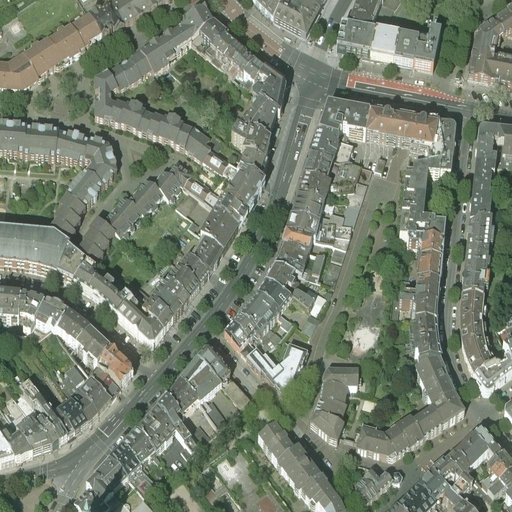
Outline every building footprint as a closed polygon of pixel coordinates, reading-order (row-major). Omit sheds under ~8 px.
[(166,0),(142,0),(138,3),(136,0),(125,0),(114,7),(110,10),(118,21),(124,31),(127,29),(136,23),(152,13),(160,8),(168,3),(166,0)] [(268,20),(273,25),(283,8),(288,0),(259,0),(254,6),(259,12),(268,20)] [(298,0),(297,2),(298,3),(319,17),(327,0),(298,0)] [(351,20),(373,28),(381,7),(365,0),(358,0),(352,16),(351,20)] [(387,25),(394,13),(401,4),(394,0),(386,0),(381,7),(373,28),(370,38),(375,40),(377,35),(389,30),(387,25)] [(312,28),(319,17),(298,3),(292,12),(283,8),(273,25),(305,42),(312,28)] [(95,17),(89,20),(95,31),(101,40),(105,38),(106,40),(109,38),(109,37),(111,35),(111,34),(113,33),(114,35),(115,34),(116,33),(117,35),(124,31),(118,21),(110,10),(107,12),(101,15),(100,13),(98,14),(97,13),(94,15),(95,17)] [(184,29),(191,47),(213,28),(204,13),(182,27),(184,29)] [(511,14),(493,28),(503,42),(507,39),(511,40),(511,14)] [(77,42),(84,54),(87,52),(91,49),(90,47),(101,40),(95,31),(89,20),(71,31),(77,42)] [(337,56),(342,57),(354,59),(370,63),(375,40),(370,38),(373,28),(351,20),(349,26),(347,34),(341,32),(337,56)] [(202,43),(206,46),(220,34),(216,30),(213,28),(191,47),(192,48),(195,50),(200,45),(202,43)] [(472,58),(494,63),(497,47),(500,44),(503,42),(493,28),(490,30),(476,39),(474,50),(472,58)] [(159,45),(171,66),(186,52),(186,51),(192,48),(191,47),(184,29),(175,34),(159,45)] [(401,33),(389,30),(377,35),(375,40),(397,44),(401,33)] [(77,42),(71,31),(70,31),(64,35),(62,33),(57,36),(58,39),(48,45),(54,55),(55,56),(61,65),(62,67),(68,63),(69,65),(72,63),(72,61),(73,60),(74,60),(77,60),(79,59),(79,57),(84,54),(77,42)] [(410,35),(401,33),(397,44),(392,67),(403,70),(412,72),(416,57),(417,48),(420,37),(410,35)] [(224,37),(220,34),(206,46),(209,49),(207,51),(201,56),(205,59),(225,42),(228,40),(224,37)] [(420,37),(417,48),(416,57),(426,59),(430,39),(420,37)] [(416,57),(412,72),(417,73),(433,77),(435,67),(440,41),(430,39),(426,59),(416,57)] [(397,44),(375,40),(370,63),(377,64),(385,66),(392,67),(397,44)] [(231,48),(225,42),(205,59),(218,71),(234,51),(231,48)] [(54,55),(48,45),(48,44),(39,50),(38,48),(31,52),(32,54),(23,60),(29,70),(32,74),(36,81),(43,76),(44,78),(48,76),(48,74),(49,73),(50,72),(52,73),(55,72),(54,69),(61,65),(55,56),(54,55)] [(171,66),(159,45),(152,49),(143,55),(140,57),(151,76),(153,79),(156,77),(165,72),(165,71),(166,70),(171,66)] [(239,56),(234,51),(218,71),(228,80),(244,60),(239,56)] [(118,94),(117,94),(118,96),(125,92),(129,90),(142,83),(141,82),(145,80),(145,79),(148,77),(151,76),(140,57),(120,70),(108,78),(118,94)] [(493,89),(507,92),(511,92),(511,66),(507,65),(494,63),(472,58),(467,84),(493,89)] [(29,70),(23,60),(20,62),(8,69),(4,69),(3,80),(2,92),(22,94),(26,92),(26,91),(28,90),(35,85),(38,84),(36,81),(32,74),(29,70)] [(243,83),(255,69),(249,64),(244,60),(228,80),(232,83),(237,77),(243,83)] [(264,79),(265,77),(261,74),(255,69),(243,83),(238,89),(248,98),(251,94),(264,79)] [(260,107),(267,113),(276,119),(279,121),(280,116),(285,95),(284,92),(282,89),(265,77),(264,79),(251,94),(256,96),(252,101),(259,107),(260,107)] [(118,94),(108,78),(94,83),(93,96),(93,101),(93,105),(93,124),(105,128),(113,108),(110,107),(110,101),(111,98),(117,94),(118,94)] [(275,123),(276,119),(267,113),(260,107),(259,107),(242,129),(240,132),(257,141),(260,143),(266,146),(269,141),(272,131),(275,123)] [(144,142),(152,122),(144,119),(145,118),(141,116),(142,114),(134,111),(131,110),(130,112),(126,111),(116,108),(115,109),(113,108),(105,128),(144,142)] [(346,142),(346,139),(347,115),(342,114),(327,111),(318,138),(337,144),(337,146),(339,146),(345,148),(345,142),(346,142)] [(357,117),(347,115),(346,139),(356,141),(365,143),(369,119),(357,117)] [(386,122),(369,119),(365,143),(378,146),(378,147),(386,149),(386,147),(394,149),(393,150),(395,150),(395,149),(398,131),(399,125),(386,122)] [(185,156),(193,134),(191,136),(182,132),(183,131),(179,130),(179,128),(172,125),(169,124),(168,126),(164,124),(163,125),(154,121),(153,122),(152,122),(144,142),(185,156)] [(403,151),(411,153),(416,127),(409,126),(399,125),(398,131),(395,149),(403,151)] [(9,128),(0,127),(0,156),(2,157),(2,158),(12,159),(12,158),(23,159),(25,146),(25,144),(27,132),(27,130),(9,128)] [(413,173),(428,170),(432,158),(437,131),(425,129),(416,127),(411,153),(408,164),(407,170),(413,173)] [(269,148),(266,146),(260,143),(257,141),(240,132),(239,131),(232,140),(231,145),(243,152),(244,152),(245,152),(246,154),(245,155),(243,159),(246,161),(253,164),(254,164),(264,169),(266,159),(266,158),(267,155),(268,151),(269,148)] [(437,131),(432,158),(451,158),(454,142),(455,135),(452,132),(445,131),(437,131)] [(41,134),(27,132),(25,144),(25,146),(23,159),(23,161),(34,162),(34,163),(44,164),(44,163),(55,164),(55,162),(56,149),(58,137),(58,135),(41,134)] [(193,134),(185,156),(201,168),(202,167),(210,157),(204,153),(209,146),(199,139),(193,134)] [(478,138),(477,142),(475,162),(475,171),(494,174),(499,137),(483,135),(480,136),(478,138)] [(67,140),(58,137),(56,149),(55,162),(59,163),(59,164),(78,169),(78,168),(83,170),(84,169),(86,159),(87,157),(89,147),(84,145),(84,144),(75,141),(68,139),(67,140)] [(511,138),(509,138),(499,137),(494,174),(511,175),(511,138)] [(337,144),(318,138),(315,145),(313,152),(311,160),(332,167),(335,159),(339,146),(337,146),(337,144)] [(209,146),(204,153),(210,157),(214,160),(223,147),(222,146),(214,140),(212,142),(209,146)] [(90,146),(89,147),(87,157),(86,159),(84,169),(90,171),(90,172),(90,173),(85,178),(94,186),(103,193),(104,194),(117,178),(115,173),(116,172),(113,164),(111,157),(110,157),(108,151),(90,146)] [(345,148),(339,146),(335,159),(337,160),(335,168),(338,169),(347,167),(353,151),(345,148)] [(212,174),(219,163),(214,160),(210,157),(202,167),(208,171),(212,174)] [(451,164),(451,158),(432,158),(428,170),(451,169),(451,164)] [(332,167),(311,160),(309,165),(306,173),(304,180),(325,188),(329,189),(331,189),(345,188),(354,187),(354,188),(355,188),(356,186),(361,171),(348,167),(347,167),(338,169),(335,168),(332,167)] [(266,170),(264,169),(254,164),(253,164),(246,161),(242,172),(240,177),(247,181),(260,188),(261,185),(264,174),(266,170)] [(219,163),(212,174),(215,176),(221,180),(223,178),(228,169),(219,163)] [(378,163),(374,176),(381,178),(385,166),(378,163)] [(228,169),(223,178),(227,181),(228,179),(234,183),(235,183),(236,183),(240,177),(239,176),(236,174),(228,169)] [(451,169),(428,170),(425,190),(431,189),(448,189),(451,169)] [(183,193),(190,183),(191,181),(176,170),(175,170),(167,180),(163,177),(157,184),(151,191),(163,201),(163,202),(168,206),(180,192),(182,193),(183,193)] [(406,177),(404,186),(403,200),(425,202),(423,198),(425,190),(428,170),(413,173),(412,178),(406,177)] [(472,194),(490,196),(492,180),(494,181),(494,174),(475,171),(474,182),(472,194)] [(239,185),(227,201),(225,204),(236,211),(248,219),(249,216),(255,206),(261,197),(264,190),(260,188),(247,181),(240,177),(236,183),(239,185)] [(99,198),(103,193),(94,186),(85,178),(81,182),(80,182),(68,197),(69,197),(66,201),(67,203),(75,209),(76,210),(84,216),(94,205),(99,199),(99,198)] [(325,188),(304,180),(302,186),(300,192),(298,200),(323,208),(328,192),(329,189),(325,188)] [(188,198),(193,201),(200,190),(197,188),(190,183),(183,193),(188,198)] [(163,201),(151,191),(146,186),(136,197),(127,208),(141,220),(144,223),(163,202),(163,201)] [(367,189),(356,186),(355,188),(354,188),(353,197),(347,197),(347,208),(348,209),(359,212),(367,189)] [(354,188),(354,187),(345,188),(331,189),(329,189),(328,192),(330,193),(336,192),(337,198),(347,197),(353,197),(354,188)] [(203,193),(200,190),(193,201),(198,205),(204,210),(212,199),(203,193)] [(490,196),(472,194),(470,212),(469,230),(490,224),(492,200),(489,199),(490,196)] [(193,201),(188,198),(175,213),(183,219),(185,220),(198,205),(193,201)] [(217,202),(212,199),(204,210),(215,218),(225,205),(219,200),(217,202)] [(294,211),(291,222),(317,229),(319,222),(322,213),(323,208),(298,200),(294,211)] [(401,224),(423,226),(424,216),(425,202),(403,200),(401,219),(401,224)] [(68,220),(77,227),(81,222),(85,217),(84,216),(76,210),(75,209),(67,203),(58,213),(61,216),(68,220)] [(225,205),(215,218),(237,235),(248,219),(236,211),(225,204),(225,205)] [(141,220),(127,208),(124,205),(119,210),(112,217),(101,230),(115,241),(120,245),(141,220)] [(353,232),(359,212),(348,209),(347,208),(347,209),(343,222),(344,222),(341,231),(351,232),(353,232)] [(68,220),(61,216),(53,225),(56,228),(66,234),(72,239),(76,234),(80,229),(77,227),(68,220)] [(236,238),(237,235),(215,218),(200,242),(204,245),(223,259),(236,238)] [(319,222),(317,229),(319,229),(327,230),(337,231),(341,231),(344,222),(343,222),(331,218),(329,224),(319,222)] [(287,232),(285,238),(312,245),(315,246),(319,229),(317,229),(291,222),(289,226),(287,232)] [(490,224),(469,230),(465,255),(488,257),(492,223),(490,224)] [(421,244),(423,226),(401,224),(400,233),(399,242),(408,243),(407,251),(420,253),(421,244)] [(90,238),(107,251),(115,241),(101,230),(97,226),(92,232),(88,237),(90,238)] [(198,230),(192,226),(188,232),(193,237),(198,230)] [(423,226),(421,244),(432,245),(442,246),(444,229),(430,227),(423,226)] [(66,234),(56,228),(49,238),(53,241),(53,242),(57,245),(66,252),(71,247),(75,241),(72,239),(66,234)] [(334,251),(341,231),(337,231),(327,230),(319,229),(315,246),(323,248),(334,251)] [(345,255),(349,244),(351,232),(341,231),(334,251),(345,255)] [(0,272),(8,273),(12,273),(17,238),(0,236),(0,272)] [(44,241),(17,238),(12,273),(22,275),(36,277),(44,241)] [(84,250),(101,262),(109,252),(107,251),(90,238),(86,243),(82,248),(84,250)] [(284,243),(282,250),(308,258),(312,245),(285,238),(284,243)] [(44,241),(36,277),(42,279),(52,282),(59,284),(59,282),(58,282),(63,269),(67,259),(69,257),(68,256),(69,254),(66,252),(57,245),(53,242),(44,241)] [(223,259),(204,245),(204,246),(202,244),(197,252),(199,254),(192,266),(208,282),(216,270),(223,259)] [(440,258),(442,246),(432,245),(421,244),(420,253),(420,261),(431,262),(440,263),(440,258)] [(101,262),(84,250),(80,255),(76,260),(77,260),(93,274),(94,275),(103,264),(101,262)] [(279,258),(276,266),(303,276),(304,271),(308,258),(282,250),(279,258)] [(345,255),(334,251),(330,263),(342,266),(345,255)] [(488,257),(465,255),(463,279),(486,281),(488,257)] [(71,259),(69,257),(67,259),(63,269),(58,282),(59,282),(59,284),(61,286),(64,287),(75,264),(73,263),(74,262),(71,259)] [(75,262),(74,262),(73,263),(75,264),(64,287),(69,289),(74,291),(89,274),(91,276),(93,274),(77,260),(75,262)] [(311,279),(319,281),(324,263),(316,261),(313,274),(311,279)] [(431,262),(420,261),(417,283),(428,284),(438,285),(438,280),(440,263),(431,262)] [(208,282),(192,266),(188,263),(178,275),(199,294),(204,288),(208,282)] [(168,265),(157,277),(167,287),(178,275),(168,265)] [(274,270),(273,273),(295,280),(301,282),(303,276),(276,266),(274,270)] [(341,269),(330,266),(323,288),(333,292),(341,269)] [(296,297),(295,298),(294,295),(299,287),(299,286),(292,284),(293,282),(295,280),(273,273),(271,277),(268,282),(264,289),(292,306),(308,317),(313,308),(296,297)] [(91,276),(89,274),(74,291),(79,294),(88,299),(96,305),(105,312),(116,323),(123,316),(130,308),(124,304),(121,308),(112,300),(113,298),(111,297),(113,294),(107,289),(105,292),(103,290),(102,292),(92,284),(96,279),(91,276)] [(199,294),(178,275),(167,287),(168,288),(188,308),(193,301),(199,294)] [(160,298),(155,302),(150,298),(154,293),(158,288),(164,293),(168,288),(167,287),(157,277),(157,276),(147,289),(145,287),(138,296),(139,296),(152,308),(157,312),(165,301),(160,298)] [(311,279),(306,277),(304,283),(317,288),(319,281),(311,279)] [(486,281),(463,279),(461,299),(484,301),(486,281)] [(428,284),(417,283),(415,297),(405,296),(404,303),(426,305),(436,306),(436,302),(438,285),(428,284)] [(188,308),(168,288),(164,293),(160,298),(165,301),(157,312),(172,328),(180,318),(188,308)] [(258,298),(256,300),(280,320),(283,316),(292,306),(264,289),(262,293),(258,298)] [(160,298),(154,293),(150,298),(155,302),(160,298)] [(139,296),(133,303),(135,304),(146,315),(152,308),(139,296)] [(461,348),(483,343),(483,335),(482,325),(482,317),(484,301),(461,299),(459,321),(459,330),(460,340),(461,348)] [(239,321),(257,338),(261,342),(280,320),(256,300),(249,309),(244,315),(239,321)] [(8,303),(0,302),(0,327),(18,329),(18,326),(21,305),(8,303)] [(436,315),(436,306),(426,305),(404,303),(400,302),(399,310),(409,310),(415,315),(415,324),(424,324),(437,325),(436,319),(436,315)] [(30,341),(35,331),(46,311),(38,309),(32,307),(27,306),(21,305),(18,326),(24,326),(28,327),(23,337),(27,339),(30,341)] [(145,333),(132,320),(137,315),(130,308),(123,316),(116,323),(131,337),(148,353),(153,352),(163,340),(156,334),(150,328),(145,333)] [(157,312),(152,308),(146,315),(142,320),(150,328),(156,334),(163,340),(165,337),(172,328),(157,312)] [(52,314),(46,311),(35,331),(46,337),(50,333),(52,334),(52,338),(54,341),(57,339),(68,323),(63,320),(58,317),(52,314)] [(311,340),(319,324),(309,319),(301,335),(311,340)] [(257,338),(239,321),(236,325),(233,328),(248,347),(257,338)] [(83,331),(68,323),(57,339),(65,344),(65,346),(68,349),(70,348),(77,353),(90,339),(83,331)] [(424,324),(415,324),(414,331),(410,331),(412,357),(417,357),(417,370),(427,366),(440,361),(438,344),(437,325),(424,324)] [(372,333),(357,327),(351,340),(367,346),(372,333)] [(244,360),(246,363),(253,356),(247,349),(248,347),(233,328),(229,333),(224,338),(244,360)] [(511,342),(506,328),(497,333),(508,362),(511,371),(511,342)] [(95,343),(90,339),(77,353),(76,354),(84,361),(82,363),(87,367),(88,365),(97,373),(100,369),(110,358),(95,343)] [(483,343),(461,348),(465,361),(469,370),(474,380),(478,378),(493,370),(489,361),(486,354),(483,343)] [(253,356),(246,363),(284,402),(296,389),(298,385),(307,356),(289,349),(283,365),(286,366),(277,374),(265,359),(262,361),(256,354),(253,356)] [(218,366),(210,357),(205,356),(203,358),(204,359),(202,361),(197,365),(220,390),(224,387),(229,382),(229,379),(222,371),(220,371),(218,369),(218,366)] [(130,376),(110,358),(100,369),(104,373),(106,375),(112,380),(110,382),(108,384),(121,395),(124,391),(131,382),(130,376)] [(443,402),(455,396),(445,374),(440,361),(427,366),(417,370),(414,371),(430,409),(443,402)] [(478,378),(474,380),(479,388),(485,397),(487,397),(491,396),(494,394),(494,390),(511,376),(511,371),(508,362),(493,370),(478,378)] [(220,390),(197,365),(192,372),(186,379),(180,387),(198,407),(200,410),(222,391),(221,390),(220,390)] [(336,388),(347,392),(358,391),(358,383),(358,374),(348,373),(336,373),(328,372),(324,379),(322,387),(325,387),(336,388)] [(65,380),(64,380),(67,383),(75,392),(80,399),(87,392),(84,388),(84,387),(73,374),(67,379),(66,378),(66,379),(65,380)] [(104,403),(110,408),(114,403),(121,395),(108,384),(101,377),(97,374),(89,384),(91,387),(104,403)] [(224,387),(220,390),(221,390),(222,391),(230,400),(230,401),(237,408),(245,400),(235,389),(229,382),(224,387)] [(69,396),(75,392),(67,383),(63,387),(69,396)] [(20,399),(28,393),(26,390),(25,390),(22,386),(15,391),(18,394),(20,399)] [(57,391),(69,405),(74,401),(69,396),(63,387),(62,387),(57,391)] [(104,403),(91,387),(87,392),(80,399),(84,404),(98,421),(104,415),(110,408),(104,403)] [(198,407),(180,387),(174,394),(166,404),(179,422),(180,423),(198,407)] [(332,405),(345,408),(347,392),(336,388),(325,387),(324,394),(321,403),(332,405)] [(46,433),(59,451),(63,448),(67,446),(50,423),(49,420),(46,417),(45,415),(36,402),(29,392),(28,393),(20,399),(19,399),(23,405),(26,408),(25,409),(33,417),(36,414),(49,431),(46,433)] [(75,392),(69,396),(74,401),(80,408),(84,404),(80,399),(75,392)] [(443,402),(430,409),(431,411),(436,419),(443,429),(464,415),(460,405),(455,396),(443,402)] [(36,402),(45,415),(52,410),(46,402),(43,398),(41,399),(41,398),(36,402)] [(249,405),(245,400),(237,408),(241,413),(249,405)] [(69,405),(71,408),(72,410),(88,431),(92,426),(98,421),(84,404),(80,408),(74,401),(69,405)] [(322,417),(341,425),(345,408),(332,405),(321,403),(319,408),(315,415),(322,417)] [(179,422),(166,404),(163,408),(158,414),(175,439),(186,451),(191,459),(198,454),(179,429),(178,429),(177,429),(175,426),(179,422)] [(37,436),(44,431),(40,427),(41,427),(33,417),(25,409),(26,408),(23,405),(16,411),(18,413),(27,424),(37,436)] [(204,415),(204,416),(218,435),(226,428),(211,407),(204,412),(202,413),(204,415)] [(71,408),(58,418),(74,441),(81,436),(88,431),(72,410),(71,408)] [(417,429),(424,441),(434,434),(443,429),(436,419),(431,411),(413,422),(417,429)] [(9,429),(16,440),(26,433),(22,427),(27,424),(18,413),(11,418),(16,424),(9,429)] [(175,439),(158,414),(147,426),(137,437),(149,452),(155,460),(164,451),(165,452),(172,444),(175,439)] [(322,417),(315,415),(311,426),(330,442),(338,445),(340,439),(343,432),(345,426),(341,425),(322,417)] [(71,443),(74,441),(58,418),(57,418),(50,423),(67,446),(71,443)] [(402,438),(409,450),(417,445),(424,441),(417,429),(413,422),(411,418),(396,427),(402,438)] [(282,437),(275,427),(257,440),(276,465),(293,452),(286,442),(287,441),(285,439),(283,436),(282,437)] [(390,446),(397,458),(402,454),(409,450),(402,438),(396,427),(384,435),(390,446)] [(374,443),(376,434),(362,429),(358,443),(356,450),(365,453),(372,454),(374,443)] [(199,430),(190,436),(200,450),(209,443),(199,430)] [(59,451),(46,433),(44,431),(37,436),(36,436),(51,456),(55,453),(59,451)] [(19,445),(32,462),(35,461),(51,456),(36,436),(33,439),(29,433),(28,432),(26,433),(16,440),(19,445)] [(482,434),(478,433),(472,439),(487,456),(495,465),(502,459),(488,442),(482,434)] [(374,443),(372,454),(388,459),(393,461),(397,458),(390,446),(384,435),(376,434),(374,443)] [(149,452),(137,437),(129,445),(121,453),(140,474),(141,474),(145,478),(147,476),(143,471),(153,462),(157,468),(159,465),(155,460),(149,452)] [(487,456),(472,439),(460,451),(454,456),(469,473),(487,456)] [(244,511),(289,511),(291,511),(239,442),(209,465),(226,487),(244,511)] [(32,462),(19,445),(10,452),(5,444),(0,446),(0,447),(14,469),(25,465),(32,462)] [(0,472),(2,472),(14,469),(0,447),(0,472)] [(298,448),(293,452),(276,465),(277,465),(298,493),(299,494),(320,478),(311,466),(298,448)] [(187,465),(192,460),(191,459),(186,451),(180,456),(187,465)] [(140,474),(121,453),(115,459),(110,465),(123,479),(127,485),(128,485),(140,474)] [(469,473),(454,456),(449,460),(445,465),(460,480),(469,473)] [(495,465),(494,466),(487,472),(493,480),(482,489),(487,495),(506,480),(511,474),(511,471),(502,459),(495,465)] [(460,480),(445,465),(443,463),(436,468),(428,474),(431,476),(440,484),(450,494),(460,480)] [(123,479),(110,465),(97,479),(94,481),(96,482),(86,491),(92,498),(102,508),(111,499),(127,485),(123,479)] [(188,481),(210,511),(230,511),(217,494),(200,472),(188,481)] [(390,480),(385,475),(379,480),(372,472),(367,476),(362,480),(364,482),(355,490),(363,509),(374,500),(378,496),(392,482),(390,479),(390,480)] [(398,473),(392,474),(390,479),(392,482),(393,484),(399,483),(402,478),(402,477),(400,475),(399,473),(398,473)] [(457,502),(473,487),(472,486),(476,481),(469,473),(460,480),(450,494),(457,502)] [(140,474),(128,485),(145,506),(159,493),(154,488),(151,485),(145,478),(141,474),(140,474)] [(511,474),(506,480),(487,495),(493,502),(504,494),(507,497),(511,493),(511,474)] [(440,484),(431,476),(423,483),(418,489),(426,498),(433,506),(445,495),(445,502),(453,511),(455,511),(457,511),(462,508),(457,502),(450,494),(440,484)] [(322,477),(320,478),(299,494),(301,493),(309,505),(312,503),(316,509),(319,506),(322,511),(343,511),(340,505),(331,493),(326,485),(327,484),(322,477)] [(472,486),(473,487),(457,502),(462,508),(466,511),(471,511),(483,500),(487,495),(482,489),(476,481),(472,486)] [(426,498),(418,489),(405,501),(397,509),(399,511),(430,511),(435,508),(433,506),(426,498)] [(493,502),(487,495),(483,500),(493,510),(497,506),(493,502)] [(105,511),(102,508),(92,498),(87,502),(87,501),(82,506),(75,511),(105,511)] [(113,501),(111,499),(102,508),(105,511),(145,511),(143,509),(139,511),(128,511),(129,511),(128,511),(128,510),(127,509),(126,509),(125,509),(124,509),(123,510),(121,509),(120,508),(119,507),(118,507),(117,506),(117,505),(116,505),(115,504),(116,503),(115,503),(114,502),(114,501),(113,501)]
